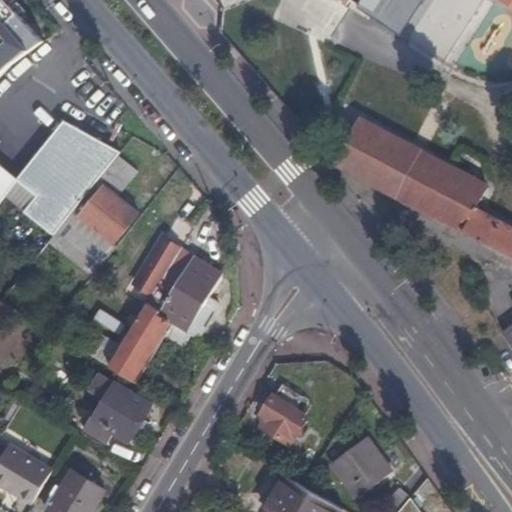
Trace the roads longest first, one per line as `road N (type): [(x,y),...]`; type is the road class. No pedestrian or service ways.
road 1 (secondary): [(79,0),(310,271)]
road 2 (secondary): [(346,232),(148,0)]
road 3 (secondary): [(310,271),(491,511)]
road 4 (residential): [(310,271),(156,511)]
road 5 (secondary): [(511,448),(346,232)]
